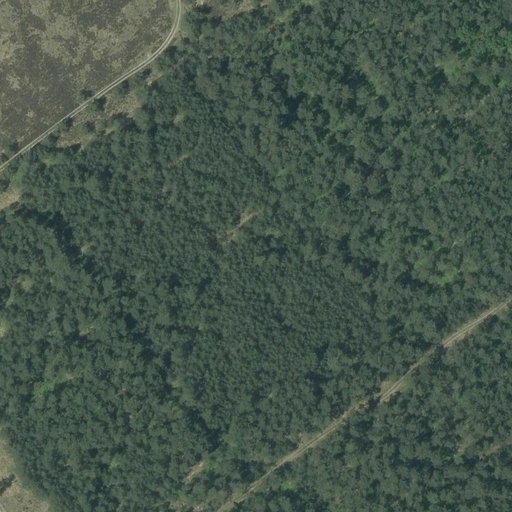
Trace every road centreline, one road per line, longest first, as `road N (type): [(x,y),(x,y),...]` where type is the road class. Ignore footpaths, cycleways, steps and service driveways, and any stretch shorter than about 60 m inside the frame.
road 1 (track): [(218,511),(511,295)]
road 2 (track): [(176,0),(175,28),(160,50),(0,169)]
